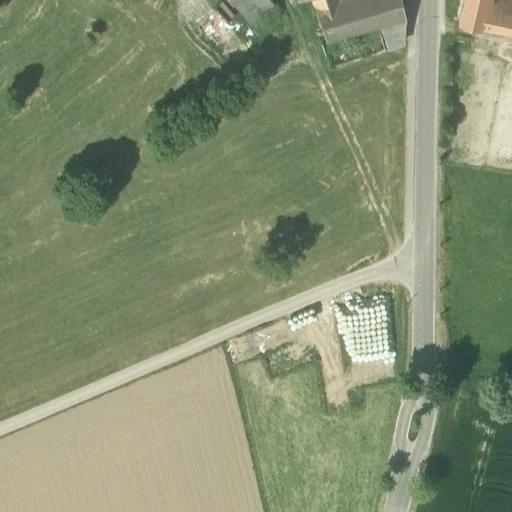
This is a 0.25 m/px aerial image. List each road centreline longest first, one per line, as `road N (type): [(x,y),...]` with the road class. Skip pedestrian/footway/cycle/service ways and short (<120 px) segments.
road 1 (track): [(424,252),(0,430)]
road 2 (residential): [(425,303),(427,0)]
road 3 (unclassified): [(394,511),(414,426),(425,303)]
